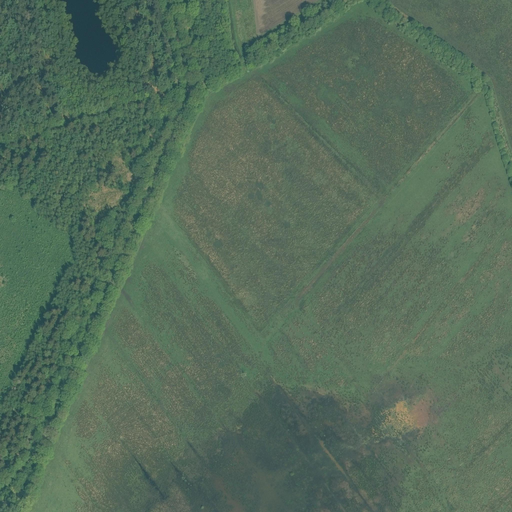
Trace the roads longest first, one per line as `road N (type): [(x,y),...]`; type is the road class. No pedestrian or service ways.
road 1 (track): [(0,491),(35,454),(191,88)]
road 2 (track): [(191,88),(344,0)]
road 3 (track): [(0,149),(157,98)]
